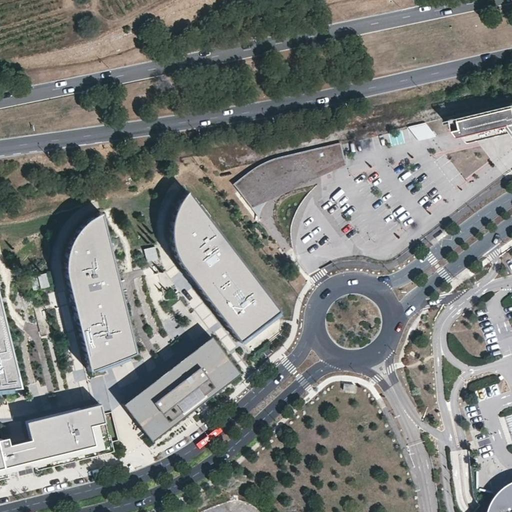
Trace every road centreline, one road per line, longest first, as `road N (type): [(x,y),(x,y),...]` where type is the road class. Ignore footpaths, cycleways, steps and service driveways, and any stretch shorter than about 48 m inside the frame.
road 1 (primary): [(0,148),(227,116),(511,55)]
road 2 (primary): [(488,0),(0,102)]
road 3 (tertiary): [(314,324),(290,365),(191,450),(138,477),(2,511)]
road 4 (tertiary): [(88,511),(189,478),(340,358)]
road 5 (tertiary): [(511,197),(404,276),(371,285)]
road 6 (tertiary): [(393,321),(511,223)]
